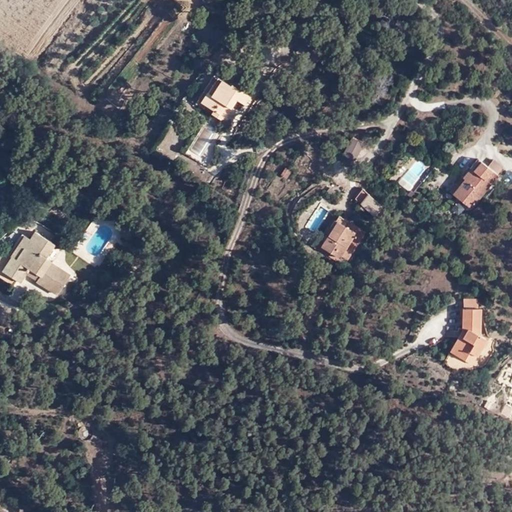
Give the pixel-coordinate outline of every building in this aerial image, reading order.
[(311,40),(300,52),(318,64),(326,55),(311,40)] [(318,64),(300,52),(298,55),(313,69),(318,64)] [(217,78),(200,102),(209,107),(217,113),(226,119),(239,101),(247,106),(253,98),(235,86),(234,88),(217,78)] [(226,119),(217,113),(215,116),(224,122),(226,119)] [(192,151),(202,157),(218,131),(208,125),(192,151)] [(355,163),(364,145),(353,140),(344,157),(355,163)] [(501,176),(491,169),(481,161),(466,180),(468,182),(463,189),(457,197),(474,210),(501,176)] [(496,162),(491,169),(501,176),(507,169),(496,162)] [(468,182),(466,180),(465,179),(459,187),(463,189),(468,182)] [(453,194),(457,197),(463,189),(459,187),(453,194)] [(367,210),(373,214),(382,205),(365,189),(356,198),(367,210)] [(413,201),(417,195),(413,193),(409,198),(413,201)] [(125,227),(130,219),(119,211),(113,219),(125,227)] [(316,231),(325,216),(318,211),(309,226),(316,231)] [(345,229),(349,225),(338,218),(335,223),(345,229)] [(134,221),(130,219),(125,227),(119,236),(126,241),(133,227),(134,221)] [(350,223),(349,225),(345,229),(335,223),(330,232),(333,233),(322,251),(334,258),(337,255),(342,258),(355,237),(361,239),(366,233),(350,223)] [(38,282),(58,294),(69,276),(49,263),(51,259),(46,256),(55,242),(35,230),(30,238),(17,258),(12,255),(2,269),(20,281),(26,272),(29,267),(42,276),(39,280),(38,282)] [(333,233),(330,232),(327,230),(316,248),(322,251),(333,233)] [(17,258),(30,238),(24,235),(12,255),(17,258)] [(362,240),(361,239),(355,237),(342,258),(349,261),(362,240)] [(26,272),(39,280),(42,276),(29,267),(26,272)] [(481,309),(481,300),(466,300),(467,326),(452,352),(466,360),(471,352),(479,356),(487,339),(483,337),(483,309),(481,309)]
